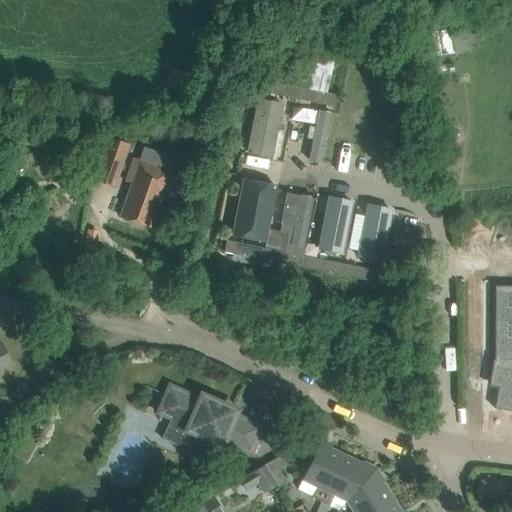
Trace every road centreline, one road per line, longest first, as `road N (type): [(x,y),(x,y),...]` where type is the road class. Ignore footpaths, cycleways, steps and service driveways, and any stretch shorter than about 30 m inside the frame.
road 1 (residential): [(241,166),(428,207),(445,237),(442,445)]
road 2 (unclassified): [(442,445),(411,439),(186,337),(138,326)]
road 3 (track): [(0,405),(138,326)]
road 4 (unclassified): [(0,301),(138,326)]
